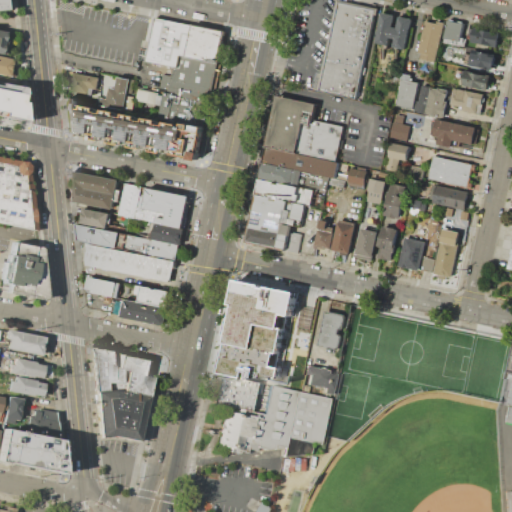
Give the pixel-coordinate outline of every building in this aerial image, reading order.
[(341,3),(375,10),(357,97),(324,91),(341,3)] [(382,12),(396,15),(393,26),(397,27),(400,16),(412,18),(406,48),(394,45),(395,39),(390,38),(389,44),(376,42),(382,12)] [(156,17),(147,61),(173,67),(179,68),(182,56),(219,64),(226,32),(156,17)] [(426,21),(437,23),(438,20),(445,22),(438,56),(419,52),(426,21)] [(448,20),(464,23),(461,40),(445,37),(448,20)] [(472,41),(475,28),(500,33),(498,46),(472,41)] [(0,31),(8,33),(4,55),(0,54),(0,31)] [(474,49),(496,53),(492,69),(470,65),(474,49)] [(9,76),(0,74),(0,56),(12,59),(9,76)] [(173,67),(171,75),(164,73),(160,92),(167,93),(210,102),(219,64),(182,56),(179,68),(173,67)] [(490,75),(487,89),(463,84),(466,70),(490,75)] [(75,72),(70,95),(87,99),(90,86),(102,89),(104,78),(75,72)] [(0,120),(0,77),(20,82),(25,125),(0,120)] [(136,80),(133,93),(128,92),(125,109),(102,105),(104,97),(109,98),(112,87),(117,88),(120,77),(136,80)] [(414,109),(397,105),(403,79),(419,82),(414,109)] [(425,113),(415,112),(417,102),(419,103),(423,85),(430,87),(425,113)] [(432,87),(450,91),(445,118),(426,114),(432,87)] [(484,94),(479,114),(462,110),(463,105),(451,103),(455,87),(484,94)] [(161,119),(167,93),(210,102),(205,128),(161,119)] [(278,95),(317,103),(314,120),(307,155),(267,146),(278,95)] [(67,98),(71,133),(198,161),(205,128),(161,119),(67,98)] [(437,119),(480,127),(477,144),(454,140),(452,146),(438,143),(439,137),(434,136),(437,119)] [(314,120),(344,126),(337,161),(307,155),(314,120)] [(411,125),(408,139),(390,136),(393,122),(411,125)] [(392,143),(410,147),(407,160),(400,158),(389,156),(392,143)] [(267,146),(307,155),(337,161),(339,162),(336,177),(330,176),(303,170),(295,168),(264,162),(267,146)] [(389,156),(400,158),(397,172),(387,169),(389,156)] [(434,156),(473,164),(468,187),(429,178),(434,156)] [(0,160),(0,226),(34,233),(28,171),(20,164),(0,160)] [(264,162),(295,168),(292,185),(260,179),(264,162)] [(425,168),(422,181),(404,177),(407,164),(425,168)] [(351,168),(368,170),(365,186),(349,184),(351,168)] [(303,170),(330,176),(329,184),(328,189),(300,183),(303,170)] [(72,203),(68,177),(73,173),(118,183),(112,212),(72,203)] [(330,176),(336,177),(346,179),(344,190),(336,189),(337,186),(329,184),(330,176)] [(371,178),(387,181),(385,194),(369,191),(371,178)] [(260,179),(292,185),(314,190),(311,205),(306,204),(294,202),(286,200),(257,195),(260,179)] [(392,183),(407,186),(400,219),(385,215),(392,183)] [(125,185),(118,216),(155,225),(182,232),(190,199),(125,185)] [(437,185),(469,192),(465,209),(434,202),(437,185)] [(257,195),(286,200),(284,209),(282,223),(280,232),(251,227),(257,195)] [(421,209),(405,206),(407,198),(422,200),(421,209)] [(294,202),(306,204),(303,220),(291,218),(294,202)] [(447,207),(454,208),(453,216),(445,214),(447,207)] [(284,209),(291,210),(288,224),(282,223),(284,209)] [(81,224),(84,210),(109,216),(107,230),(81,224)] [(462,210),(469,212),(468,220),(461,218),(462,210)] [(316,246),(321,220),(328,221),(327,226),(334,227),(333,232),(335,232),(332,249),(316,246)] [(339,222),(356,225),(350,253),(333,250),(339,222)] [(151,242),(155,225),(182,232),(179,248),(151,242)] [(384,226),(387,227),(387,225),(396,227),(395,228),(399,229),(392,262),(377,259),(384,226)] [(84,242),(79,243),(77,226),(151,242),(179,248),(175,261),(84,242)] [(251,227),(280,232),(280,233),(278,246),(249,241),(251,227)] [(362,227),(378,231),(373,258),(357,254),(362,227)] [(444,229),(460,232),(458,242),(460,243),(452,277),(435,274),(444,229)] [(302,234),(299,252),(286,250),(286,247),(289,235),(289,231),(302,234)] [(278,246),(280,233),(289,235),(286,247),(278,246)] [(406,237),(426,241),(420,270),(400,266),(406,237)] [(84,242),(86,264),(170,281),(175,261),(84,242)] [(0,278),(9,246),(39,252),(43,299),(37,305),(2,297),(3,289),(0,287),(0,278)] [(424,257),(434,259),(432,271),(421,269),(424,257)] [(87,279),(84,292),(116,300),(120,286),(87,279)] [(218,370),(238,279),(298,292),(278,383),(218,370)] [(138,305),(139,298),(135,297),(137,288),(170,295),(167,311),(138,305)] [(120,318),(124,302),(138,305),(167,311),(163,328),(120,318)] [(326,310),(347,315),(339,352),(318,347),(326,310)] [(5,329),(43,337),(39,356),(5,349),(7,340),(3,340),(5,329)] [(91,345),(157,360),(148,395),(115,390),(96,392),(91,345)] [(13,358),(35,362),(35,364),(43,366),(41,378),(33,376),(32,378),(8,373),(10,365),(12,365),(13,358)] [(311,365),(323,368),(324,367),(329,368),(329,369),(333,370),(333,373),(335,374),(330,397),(321,395),(323,388),(307,384),(311,365)] [(248,417),(256,383),(217,374),(209,409),(225,411),(248,417)] [(14,376),(35,380),(35,382),(44,383),(42,396),(33,394),(32,396),(8,391),(10,381),(13,382),(14,376)] [(217,447),(225,411),(248,417),(261,419),(268,385),(330,398),(319,446),(310,444),(308,456),(282,459),(284,449),(249,455),(217,447)] [(99,438),(96,392),(115,390),(148,395),(138,441),(114,436),(99,438)] [(506,390),(511,391),(511,406),(503,405),(506,390)] [(7,396),(22,399),(18,421),(3,419),(7,396)] [(506,407),(511,408),(511,423),(503,422),(506,407)] [(32,411),(38,412),(38,409),(53,411),(53,421),(55,421),(55,427),(56,427),(56,437),(29,433),(32,411)] [(0,466),(64,481),(61,439),(0,428),(0,466)] [(511,511),(511,489),(502,490),(503,511),(511,511)]
